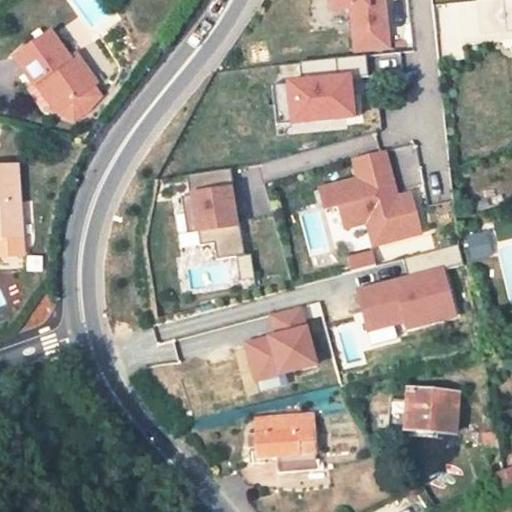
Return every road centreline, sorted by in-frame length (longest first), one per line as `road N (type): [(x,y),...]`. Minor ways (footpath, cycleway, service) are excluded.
road 1 (primary): [(85,332),(77,290),(93,194),(126,135),(230,0)]
road 2 (primary): [(210,511),(85,332)]
road 3 (residential): [(440,166),(420,0)]
